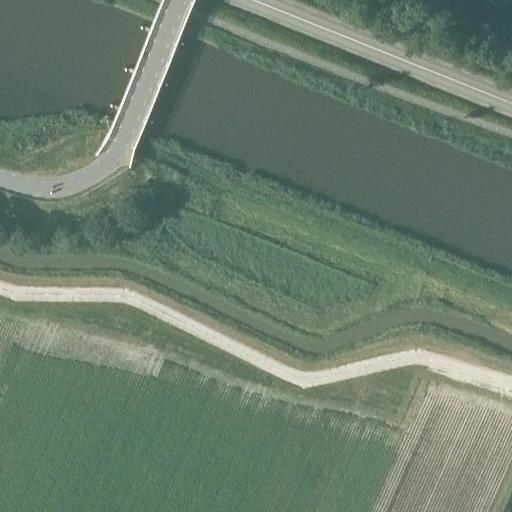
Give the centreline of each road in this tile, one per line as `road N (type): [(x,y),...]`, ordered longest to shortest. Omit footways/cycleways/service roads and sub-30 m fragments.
road 1 (primary): [(250,0),(511,102)]
road 2 (tertiary): [(120,140),(175,0)]
road 3 (tertiary): [(120,140),(99,172),(67,186),(0,176)]
